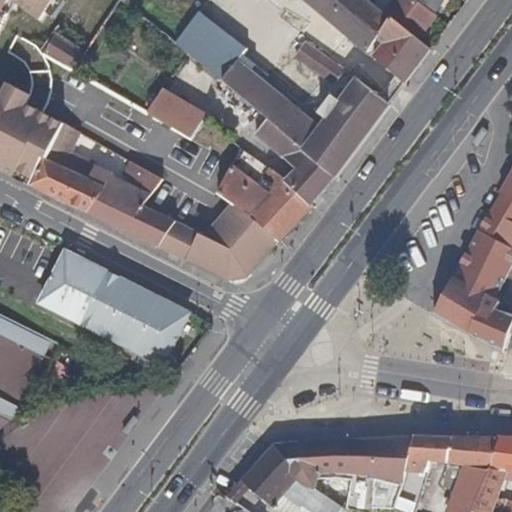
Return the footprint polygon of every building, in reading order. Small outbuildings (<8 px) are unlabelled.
[(51,159),(68,123),(37,112),(42,103),(11,83),(4,91),(0,88),(0,56),(21,12),(46,30),(69,0),(0,0),(0,166),(34,184),(47,158),(51,159)] [(305,0),(370,53),(380,41),(387,46),(377,57),(410,85),(435,51),(423,41),(389,12),(373,0),(305,0)] [(397,0),(389,12),(423,41),(441,17),(437,15),(448,0),(397,0)] [(203,12),(178,43),(226,82),(243,61),(252,49),(203,12)] [(87,50),(58,33),(46,53),(77,70),(87,50)] [(309,41),(298,56),(328,78),(338,85),(348,71),(309,41)] [(226,82),(272,119),(339,177),(393,106),(360,79),(343,100),(336,95),(332,100),(327,96),(311,116),(303,110),(243,61),(226,82)] [(209,115),(165,90),(152,112),(195,137),(209,115)] [(260,134),(303,170),(290,181),(315,204),(339,177),(272,119),(260,134)] [(107,187),(91,212),(163,246),(178,222),(147,205),(166,179),(132,160),(124,176),(75,150),(85,133),(68,123),(51,159),(107,187)] [(47,158),(34,184),(91,212),(107,187),(51,159),(47,158)] [(236,163),(223,192),(255,216),(283,242),(318,206),(315,204),(290,181),(273,168),(266,178),(280,189),(275,193),(236,163)] [(511,178),(503,196),(511,201),(511,178)] [(511,201),(503,196),(493,214),(511,223),(511,201)] [(511,223),(493,214),(437,318),(505,355),(511,335),(511,317),(498,314),(503,304),(497,301),(511,273),(511,223)] [(110,273),(69,252),(45,302),(87,323),(110,273)] [(122,279),(110,273),(87,323),(97,328),(122,279)] [(191,313),(122,279),(97,328),(167,363),(191,313)] [(0,332),(46,356),(53,342),(0,315),(0,332)] [(4,338),(0,346),(0,387),(21,398),(41,357),(4,338)] [(0,413),(14,421),(22,406),(0,395),(0,413)] [(366,442),(301,446),(303,477),(299,482),(305,488),(316,491),(321,476),(341,475),(356,476),(348,511),(353,511),(372,511),(373,509),(396,511),(402,492),(416,439),(366,442)] [(474,511),(500,440),(416,439),(402,492),(422,498),(432,464),(449,466),(446,489),(458,494),(452,511),(474,511)] [(511,439),(500,440),(474,511),(494,511),(497,503),(509,474),(511,474),(511,439)] [(275,448),(246,483),(275,509),(276,508),(282,511),(343,511),(344,510),(316,491),(305,488),(299,482),(303,477),(301,446),(275,448)] [(417,511),(422,498),(402,492),(396,511),(417,511)] [(511,511),(511,508),(497,503),(494,511),(511,511)]
